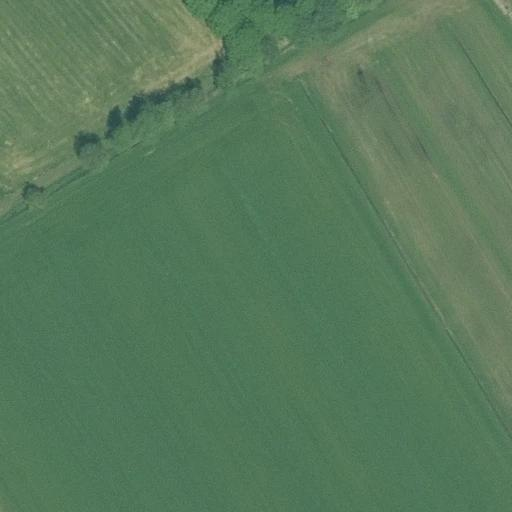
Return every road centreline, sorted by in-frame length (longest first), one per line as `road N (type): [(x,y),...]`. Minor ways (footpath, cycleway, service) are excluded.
road 1 (track): [(264,50),(0,205)]
road 2 (track): [(209,0),(264,50),(349,0)]
